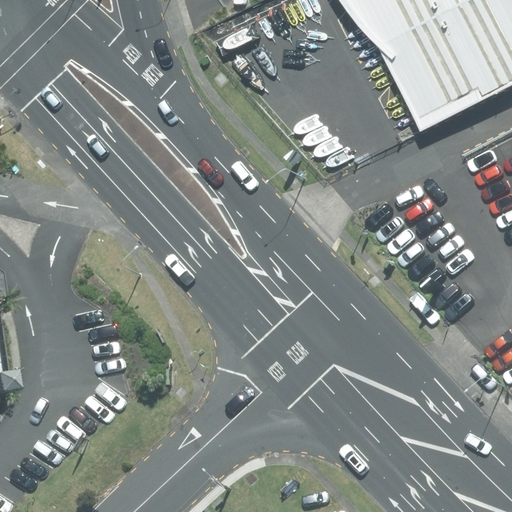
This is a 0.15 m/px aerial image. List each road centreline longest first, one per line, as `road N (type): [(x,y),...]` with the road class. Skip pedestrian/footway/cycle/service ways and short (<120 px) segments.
road 1 (secondary): [(292,363),(0,39)]
road 2 (secondary): [(173,109),(350,304)]
road 3 (secondary): [(350,304),(511,470)]
road 4 (residential): [(135,511),(292,363)]
road 5 (secondary): [(436,511),(292,363)]
road 6 (secondary): [(43,0),(173,109)]
